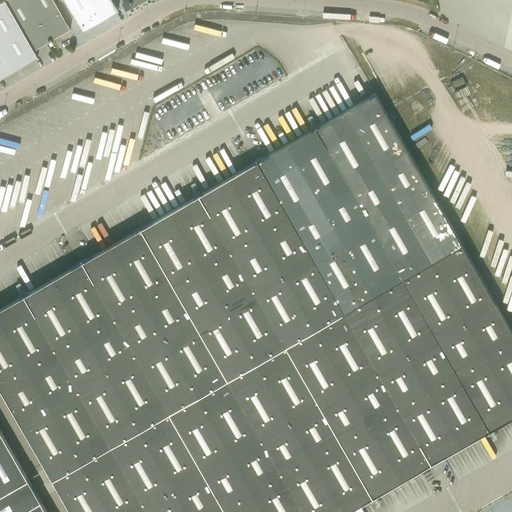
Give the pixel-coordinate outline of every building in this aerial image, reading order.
[(54,0),(1,0),(0,1),(0,76),(38,56),(34,49),(49,40),(50,43),(53,41),(51,39),(70,28),(54,0)] [(114,0),(65,0),(82,30),(119,9),(114,0)] [(235,51),(236,54),(249,49),(247,45),(235,51)] [(454,90),(466,86),(463,77),(450,81),(454,90)] [(511,333),(374,93),(0,307),(0,385),(72,511),(342,511),(511,415),(511,333)] [(289,110),(284,112),(294,133),(299,131),(289,110)] [(268,149),(280,144),(277,138),(284,135),(276,117),(257,127),(268,149)] [(145,219),(189,192),(182,181),(182,187),(185,185),(184,193),(178,192),(179,188),(173,179),(172,193),(169,187),(166,187),(166,185),(162,184),(161,190),(157,190),(158,183),(146,190),(145,195),(142,197),(145,202),(146,193),(149,200),(156,200),(152,202),(146,202),(145,212),(141,214),(145,219)] [(0,511),(47,511),(0,428),(0,511)]
